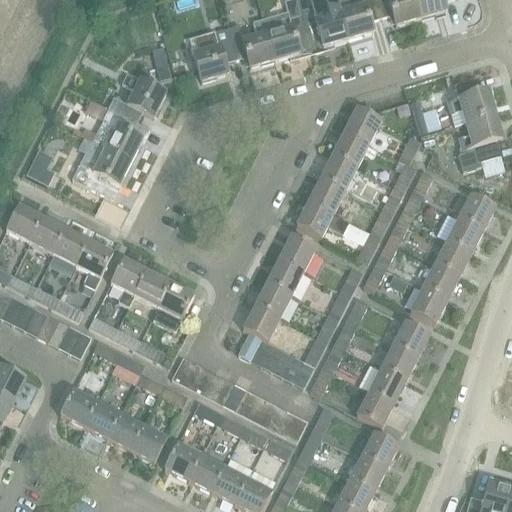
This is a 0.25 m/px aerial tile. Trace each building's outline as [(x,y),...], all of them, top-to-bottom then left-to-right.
[(308,0),(298,0),(295,1),(300,19),(307,42),(320,38),(323,50),(348,43),(336,1),(326,4),(311,9),(308,0)] [(346,0),(341,0),(336,1),(348,43),(373,36),(369,24),(381,21),(374,0),(362,0),(365,7),(350,12),(346,0)] [(421,22),(414,0),(390,0),(389,1),(388,0),(374,0),(381,21),(392,17),(395,29),(421,22)] [(414,0),(421,22),(446,15),(442,5),(460,0),(414,0)] [(307,42),(300,19),(295,1),(283,4),(286,16),(262,23),(274,64),(299,57),(296,45),(307,42)] [(237,28),(225,32),(234,63),(246,60),(250,71),(274,64),(262,23),(253,25),(257,39),(241,43),(237,28)] [(213,35),(213,36),(189,43),(201,85),(227,78),(223,66),(234,63),(225,32),(213,35)] [(108,112),(137,127),(142,116),(153,122),(165,98),(126,78),(122,88),(134,94),(127,108),(114,101),(108,112)] [(462,115),(466,127),(496,119),(489,95),(482,97),(477,82),(455,89),(459,103),(449,106),(452,118),(462,115)] [(420,102),(410,105),(419,138),(429,135),(420,102)] [(96,137),(92,147),(91,147),(130,166),(142,143),(131,138),(137,127),(108,112),(102,123),(103,124),(96,137)] [(381,125),(355,112),(343,137),(368,150),(381,125)] [(503,143),(496,119),(466,127),(469,139),(459,143),(463,158),(458,160),(462,177),(481,171),(481,170),(479,171),(478,167),(501,160),(500,159),(496,145),(503,143)] [(156,121),(132,167),(156,179),(179,133),(156,121)] [(368,150),(343,137),(331,160),(356,173),(368,150)] [(434,138),(424,141),(426,150),(437,147),(434,138)] [(397,165),(408,170),(420,148),(409,142),(397,165)] [(91,147),(92,147),(84,143),(79,152),(87,156),(80,169),(79,168),(73,179),(102,194),(108,184),(119,189),(130,166),(91,147)] [(356,173),(331,160),(319,183),(345,196),(356,173)] [(39,172),(32,169),(27,179),(34,183),(39,172)] [(391,195),(401,200),(411,181),(401,175),(391,195)] [(425,198),(433,181),(423,176),(414,193),(425,198)] [(345,196),(319,183),(307,206),(333,219),(345,196)] [(423,202),(412,196),(402,216),(413,221),(423,202)] [(379,218),(390,224),(400,204),(389,199),(379,218)] [(470,200),(469,201),(458,223),(483,236),(495,213),(470,200)] [(307,206),(295,229),(296,230),(321,243),(327,229),(340,236),(345,225),(333,219),(307,206)] [(6,236),(29,248),(42,223),(18,211),(6,236)] [(411,225),(401,220),(390,239),(401,245),(411,225)] [(367,241),(378,247),(388,227),(377,222),(367,241)] [(29,248),(52,260),(65,235),(42,223),(29,248)] [(483,236),(458,223),(446,246),(471,259),(483,236)] [(52,260),(75,271),(88,247),(65,235),(52,260)] [(278,264),(303,277),(315,254),(290,241),(278,264)] [(367,267),(376,250),(366,245),(357,262),(367,267)] [(398,251),(388,245),(379,262),(389,268),(398,251)] [(471,259),(446,246),(434,269),(459,282),(471,259)] [(75,271),(89,278),(83,289),(94,294),(112,258),(88,247),(75,271)] [(123,264),(110,289),(123,296),(118,306),(129,312),(134,301),(147,276),(123,264)] [(303,277),(278,264),(266,287),(291,300),(303,277)] [(387,271),(377,266),(367,286),(377,291),(387,271)] [(422,292),(447,305),(459,282),(434,269),(422,292)] [(362,278),(351,273),(350,276),(360,281),(362,278)] [(157,313),(170,288),(147,276),(134,301),(157,313)] [(10,279),(5,289),(24,299),(29,289),(10,279)] [(338,299),(348,305),(358,285),(348,279),(338,299)] [(291,300),(266,287),(254,311),(279,324),(291,300)] [(194,300),(170,288),(157,313),(158,314),(152,325),(175,337),(194,300)] [(35,292),(30,302),(47,311),(53,301),(35,292)] [(447,305),(422,292),(410,316),(435,329),(447,305)] [(0,322),(2,324),(13,302),(2,297),(0,300),(0,322)] [(13,329),(24,308),(13,302),(2,324),(13,329)] [(56,303),(51,313),(78,327),(83,316),(56,303)] [(327,321),(337,326),(346,308),(336,303),(327,321)] [(368,309),(358,303),(349,321),(359,326),(368,309)] [(24,308),(13,329),(24,335),(35,314),(24,308)] [(243,334),(249,338),(260,344),(267,347),(279,324),(254,311),(243,334)] [(35,314),(24,335),(35,341),(46,320),(35,314)] [(46,320),(35,341),(47,347),(58,326),(46,320)] [(88,332),(105,341),(111,330),(94,322),(88,332)] [(357,329),(347,324),(337,344),(347,349),(357,329)] [(58,326),(47,347),(58,353),(69,331),(58,326)] [(314,346),(324,351),(334,332),(324,326),(314,346)] [(393,351),(417,364),(430,339),(405,327),(393,351)] [(69,331),(58,353),(70,358),(81,337),(69,331)] [(114,332),(109,343),(129,352),(134,342),(114,332)] [(81,337),(70,358),(80,364),(91,342),(81,337)] [(260,344),(249,338),(238,359),(250,365),(260,344)] [(137,344),(132,354),(152,364),(157,354),(137,344)] [(260,344),(250,365),(260,371),(271,349),(267,347),(260,344)] [(346,353),(335,347),(325,367),(336,372),(346,353)] [(119,370),(125,360),(105,349),(100,360),(119,370)] [(271,349),(260,371),(270,376),(281,355),(271,349)] [(304,366),(314,371),(323,355),(312,349),(304,366)] [(381,373),(405,386),(417,364),(393,351),(381,373)] [(281,355),(270,376),(281,382),(292,360),(281,355)] [(161,356),(156,366),(159,368),(164,358),(161,356)] [(292,360),(281,382),(291,387),(303,366),(292,360)] [(145,370),(128,361),(123,372),(140,380),(145,370)] [(182,390),(193,368),(183,363),(171,384),(182,390)] [(303,366),(291,387),(303,393),(314,371),(304,366),(303,366)] [(204,374),(193,368),(182,390),(193,395),(204,374)] [(323,370),(311,396),(310,397),(320,402),(334,376),(323,370)] [(0,400),(13,407),(25,384),(1,371),(0,372),(0,400)] [(405,386),(381,373),(369,396),(394,409),(405,386)] [(193,395),(203,400),(214,379),(204,374),(193,395)] [(213,406),(224,384),(214,379),(203,400),(213,406)] [(162,401),(167,391),(148,381),(142,391),(162,401)] [(234,389),(224,384),(213,406),(223,411),(234,389)] [(234,416),(245,395),(234,389),(223,411),(234,416)] [(183,412),(188,402),(171,393),(165,403),(183,412)] [(60,421),(84,432),(96,408),(73,395),(60,421)] [(244,421),(255,400),(245,395),(234,416),(244,421)] [(369,396),(356,421),(381,434),(394,409),(369,396)] [(0,429),(1,430),(13,407),(0,400),(0,429)] [(254,427),(265,405),(255,400),(244,421),(254,427)] [(265,432),(276,411),(265,405),(254,427),(265,432)] [(84,432),(107,444),(119,420),(96,408),(84,432)] [(220,431),(225,421),(205,411),(200,421),(220,431)] [(275,437),(286,416),(276,411),(265,432),(275,437)] [(323,413),(314,430),(325,435),(333,418),(323,413)] [(285,443),(296,421),(286,416),(275,437),(285,443)] [(107,444),(130,456),(142,431),(119,420),(107,444)] [(307,427),(307,426),(296,421),(285,443),(296,448),(307,427)] [(243,443),(248,433),(229,423),(224,433),(243,443)] [(166,443),(142,431),(130,456),(154,468),(166,443)] [(302,453),(313,458),(323,439),(312,433),(302,453)] [(266,455),(272,445),(252,434),(247,445),(266,455)] [(386,475),(398,451),(373,438),(361,462),(386,475)] [(292,455),(275,446),(270,457),(287,465),(292,455)] [(164,474),(188,485),(201,460),(177,449),(164,474)] [(311,462),(301,457),(291,476),(301,481),(311,462)] [(201,460),(188,485),(211,497),(224,472),(201,460)] [(361,462),(349,485),(375,498),(386,475),(361,462)] [(211,497),(235,509),(248,484),(224,472),(211,497)] [(299,485),(289,480),(279,499),(289,505),(299,485)] [(263,511),(271,497),(248,484),(235,509),(239,511),(263,511)] [(344,511),(367,511),(375,498),(349,485),(337,508),(344,511)] [(470,502),(467,511),(506,511),(511,494),(511,493),(488,487),(483,506),(470,502)] [(285,511),(287,508),(277,503),(272,511),(285,511)]
